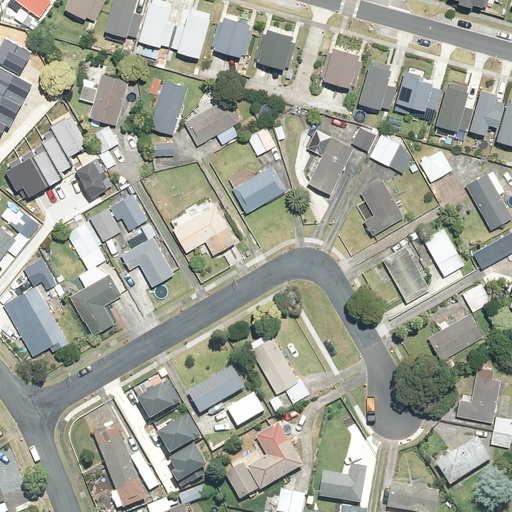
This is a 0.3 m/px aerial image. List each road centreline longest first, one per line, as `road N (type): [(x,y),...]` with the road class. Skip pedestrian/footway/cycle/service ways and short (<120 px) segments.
road 1 (residential): [(395,416),(385,363),(328,270),(311,260),(290,262),(29,414)]
road 2 (residential): [(511,52),(387,15)]
